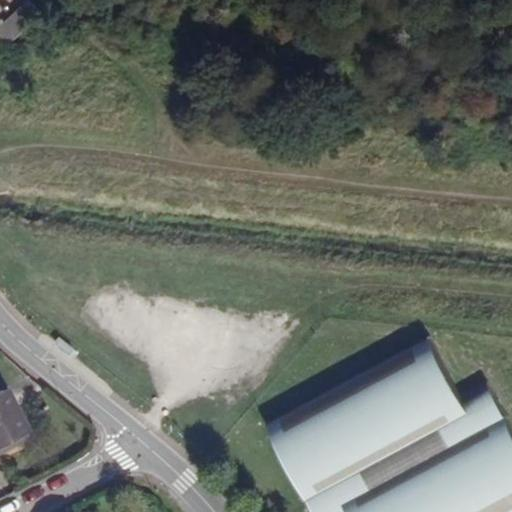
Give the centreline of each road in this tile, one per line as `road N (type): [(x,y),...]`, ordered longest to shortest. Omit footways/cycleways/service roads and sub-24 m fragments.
road 1 (unclassified): [(0,325),(141,442)]
road 2 (residential): [(141,442),(16,511)]
